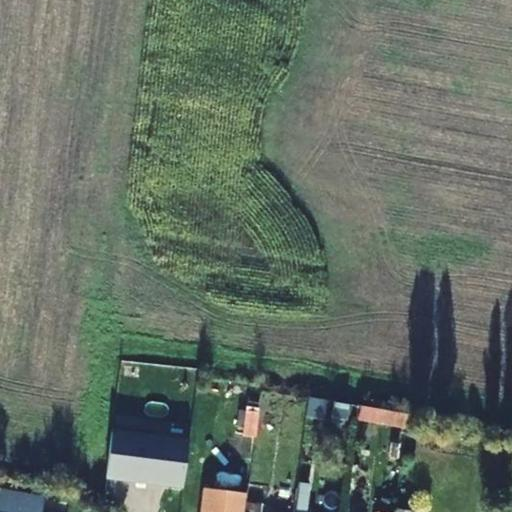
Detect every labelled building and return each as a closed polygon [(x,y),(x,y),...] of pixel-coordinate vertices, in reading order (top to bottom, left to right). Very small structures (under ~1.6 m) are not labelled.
[(167,411),(170,395),(150,392),(147,407),(167,411)] [(163,435),(167,411),(147,407),(144,432),(163,435)] [(219,511),(224,476),(200,473),(195,511),(219,511)] [(295,511),(303,511),(308,476),(300,474),(295,511)] [(30,511),(33,500),(0,490),(0,509),(15,511),(30,511)]
